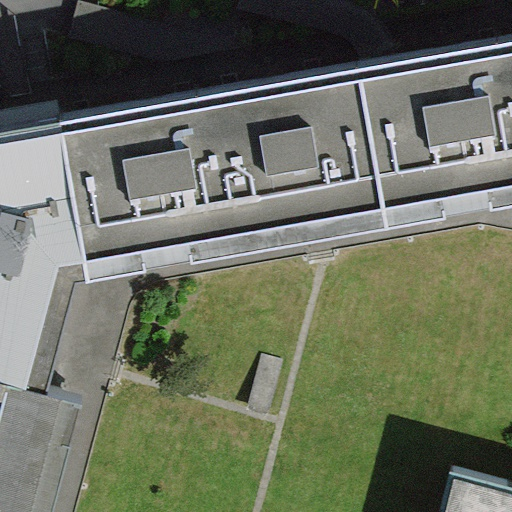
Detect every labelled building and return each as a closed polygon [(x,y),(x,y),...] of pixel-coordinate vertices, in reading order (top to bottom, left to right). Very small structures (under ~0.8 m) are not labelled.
[(511,22),(494,26),(511,133),(511,22)] [(511,185),(511,133),(494,26),(336,53),(364,210),(511,185)] [(189,78),(218,236),(364,210),(336,53),(189,78)] [(218,236),(189,78),(36,105),(62,263),(218,236)] [(62,263),(36,105),(0,111),(0,352),(34,361),(62,263)] [(34,361),(0,352),(0,511),(47,511),(87,376),(34,361)] [(511,511),(511,481),(455,466),(442,511),(511,511)]
